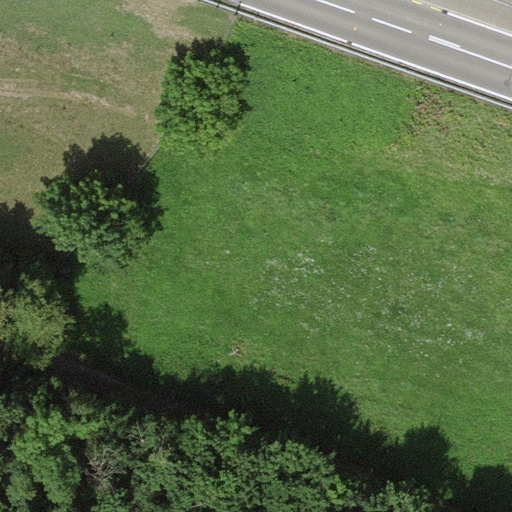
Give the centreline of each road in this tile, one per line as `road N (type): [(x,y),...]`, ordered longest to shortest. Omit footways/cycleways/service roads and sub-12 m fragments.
road 1 (track): [(0,357),(104,385),(415,511)]
road 2 (primary): [(364,16),(511,68)]
